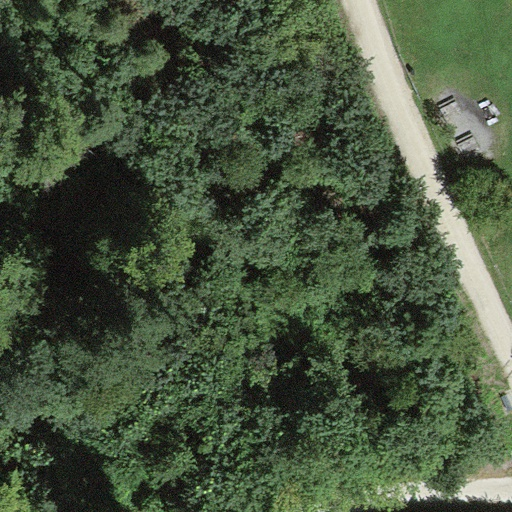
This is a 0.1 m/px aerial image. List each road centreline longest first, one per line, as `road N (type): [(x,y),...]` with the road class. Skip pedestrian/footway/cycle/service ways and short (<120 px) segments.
road 1 (track): [(511,361),(360,0)]
road 2 (track): [(511,489),(407,490),(297,511)]
